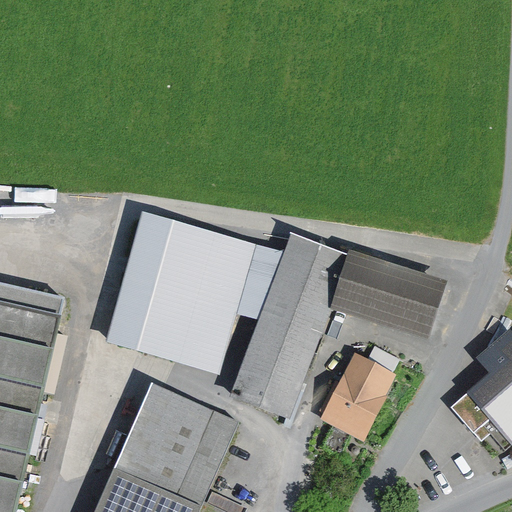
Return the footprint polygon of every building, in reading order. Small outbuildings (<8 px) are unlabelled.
[(289,252),(145,214),(110,348),(192,370),(234,400),(292,422),(335,311),(434,342),(453,281),(293,236),(289,252)] [(0,511),(17,511),(62,318),(0,303),(0,511)] [(478,361),(491,376),(452,409),(482,443),(491,435),(507,453),(511,448),(511,331),(511,332),(478,361)] [(396,375),(353,356),(324,425),(367,444),(396,375)] [(205,511),(244,426),(155,387),(99,511),(205,511)]
